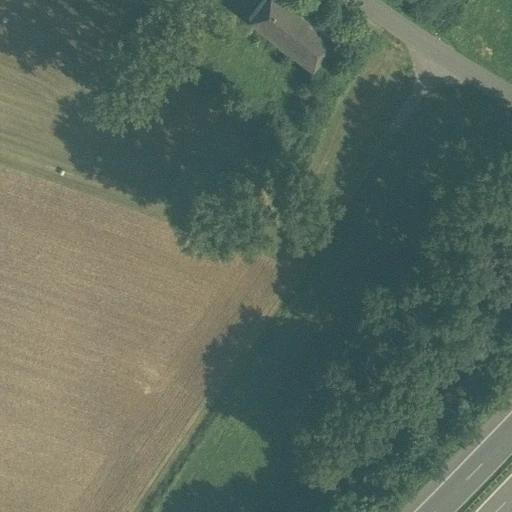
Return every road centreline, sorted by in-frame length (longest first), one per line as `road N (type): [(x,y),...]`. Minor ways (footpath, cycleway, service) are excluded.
road 1 (track): [(443,57),(139,511)]
road 2 (motorway): [(511,423),(425,511)]
